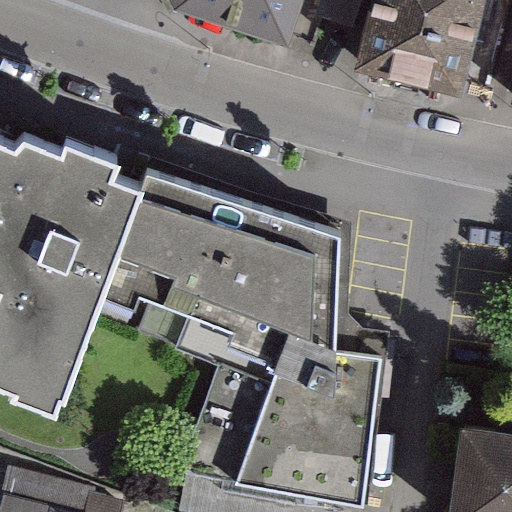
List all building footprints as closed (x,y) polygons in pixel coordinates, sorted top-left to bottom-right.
[(299,0),(164,0),(168,9),(285,47),(299,0)] [(384,0),(367,61),(490,92),(510,0),(384,0)] [(207,179),(0,95),(0,269),(17,277),(0,319),(0,381),(121,431),(177,266),(207,179)] [(366,224),(207,179),(177,266),(218,279),(202,332),(269,352),(237,458),(370,498),(412,361),(359,344),(366,224)] [(511,511),(511,440),(477,435),(465,511),(511,511)] [(146,511),(8,475),(0,502),(0,511),(146,511)]
